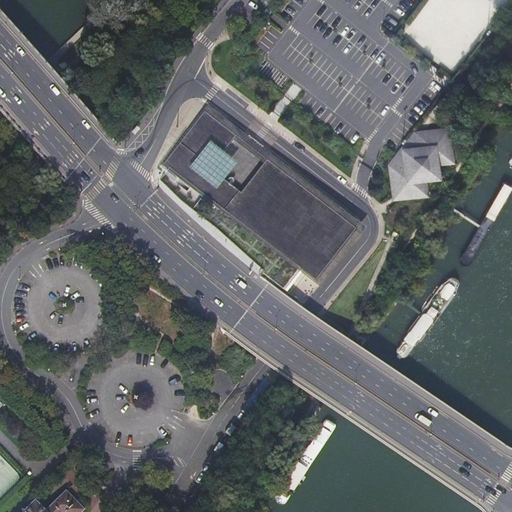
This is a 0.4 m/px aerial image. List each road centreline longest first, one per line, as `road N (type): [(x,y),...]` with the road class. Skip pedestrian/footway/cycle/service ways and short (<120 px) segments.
road 1 (residential): [(185,74),(354,201),(369,228),(208,444)]
road 2 (secondary): [(114,209),(238,320),(500,496)]
road 3 (secondary): [(511,468),(255,300),(129,185)]
road 4 (residential): [(161,458),(130,458),(96,444),(63,393),(10,347),(0,318),(6,283),(24,258),(114,209)]
road 5 (secondary): [(129,185),(0,42)]
road 6 (secondary): [(0,85),(114,209)]
road 7 (residential): [(129,185),(185,74)]
